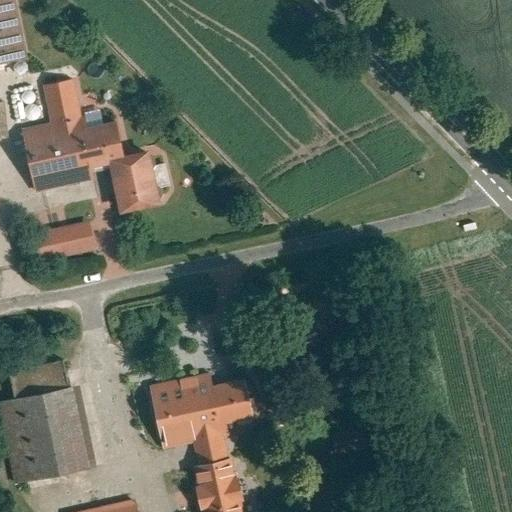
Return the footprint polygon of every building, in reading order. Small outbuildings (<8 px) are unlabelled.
[(0,0),(0,65),(28,59),(14,0),(0,0)] [(111,172),(120,217),(160,209),(149,153),(125,158),(118,121),(87,127),(77,78),(38,86),(46,123),(21,128),(33,188),(111,172)] [(42,231),(50,259),(90,249),(82,220),(42,231)] [(0,453),(10,497),(90,478),(70,392),(62,394),(56,364),(7,375),(15,411),(0,413),(0,453)] [(195,511),(231,511),(220,447),(257,441),(247,382),(211,389),(208,375),(136,388),(149,461),(185,454),(195,511)]
